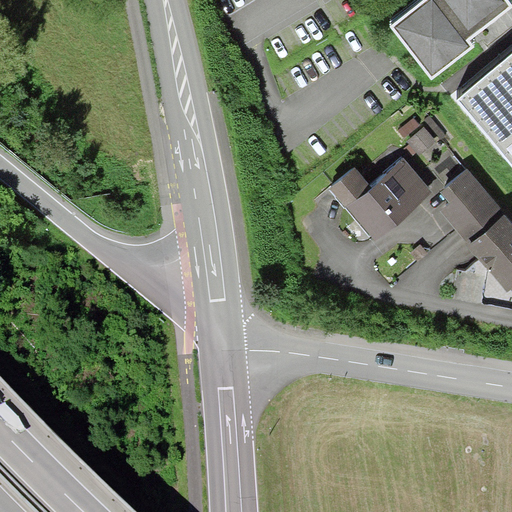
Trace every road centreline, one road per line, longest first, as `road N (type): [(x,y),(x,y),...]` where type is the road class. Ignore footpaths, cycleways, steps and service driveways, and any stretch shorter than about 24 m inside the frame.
road 1 (tertiary): [(511,387),(223,343)]
road 2 (motorway): [(223,343),(0,162)]
road 3 (secondary): [(223,343),(192,120)]
road 4 (residential): [(511,322),(320,264)]
road 5 (secondary): [(230,511),(223,343)]
road 6 (tertiary): [(192,120),(166,0)]
road 7 (motorway): [(86,511),(0,426)]
